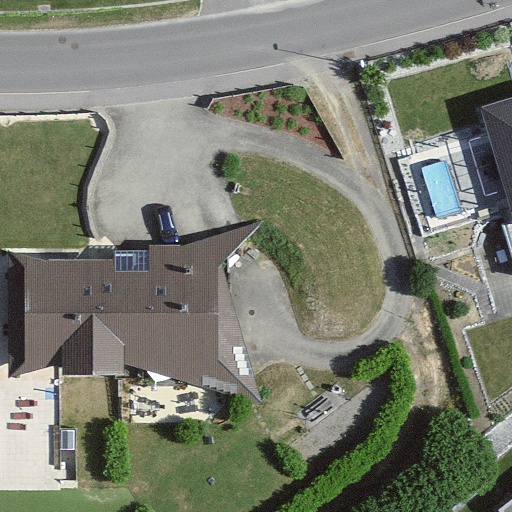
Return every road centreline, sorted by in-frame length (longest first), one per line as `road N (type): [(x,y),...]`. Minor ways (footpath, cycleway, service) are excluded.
road 1 (tertiary): [(420,0),(235,41),(0,66)]
road 2 (track): [(402,286),(428,376),(426,424),(392,473),(345,511)]
